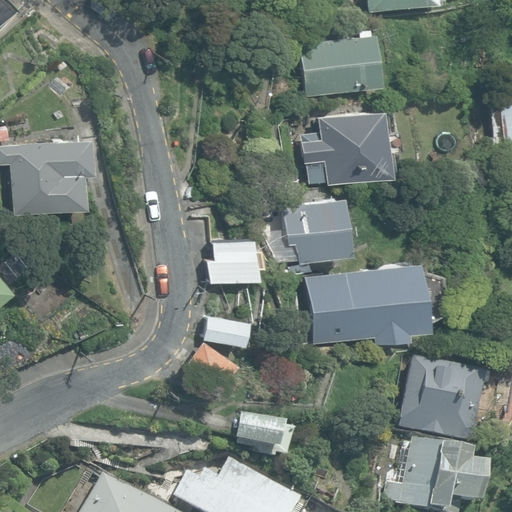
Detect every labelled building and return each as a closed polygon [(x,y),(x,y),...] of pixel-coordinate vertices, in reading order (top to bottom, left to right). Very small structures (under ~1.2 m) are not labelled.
[(0,0),(0,26),(17,9),(7,0),(0,0)] [(363,0),(364,9),(428,0),(363,0)] [(294,44),(302,94),(376,83),(368,32),(294,44)] [(500,154),(500,156),(511,154),(511,98),(487,102),(491,135),(485,136),(488,155),(500,154)] [(322,183),(383,174),(373,103),(310,112),(313,128),(294,131),(298,160),(301,160),(304,181),(321,178),(322,183)] [(0,162),(6,162),(10,213),(81,207),(78,172),(88,172),(85,135),(0,142),(0,162)] [(252,165),(254,186),(277,183),(274,162),(252,165)] [(288,239),(291,258),(343,250),(334,195),(275,204),(281,240),(288,239)] [(202,258),(204,279),(246,274),(241,235),(205,239),(208,257),(202,258)] [(300,274),(310,341),(368,333),(369,340),(401,336),(400,328),(418,326),(409,259),(300,274)] [(0,325),(0,370),(70,340),(53,302),(0,325)] [(199,338),(236,342),(239,316),(203,312),(199,338)] [(179,367),(210,389),(229,361),(199,339),(179,367)] [(395,426),(466,441),(480,372),(409,357),(395,426)] [(248,452),(271,458),(272,453),(282,456),(289,426),(237,414),(230,444),(249,448),(248,452)] [(378,451),(392,454),(396,434),(382,431),(378,451)] [(396,505),(437,511),(452,511),(454,500),(471,503),(478,463),(463,461),(465,451),(406,440),(401,471),(396,470),(393,483),(383,482),(379,500),(396,503),(396,505)] [(284,511),(293,499),(226,458),(214,478),(201,470),(196,478),(184,471),(169,496),(195,511),(284,511)] [(75,511),(162,511),(98,474),(75,511)]
